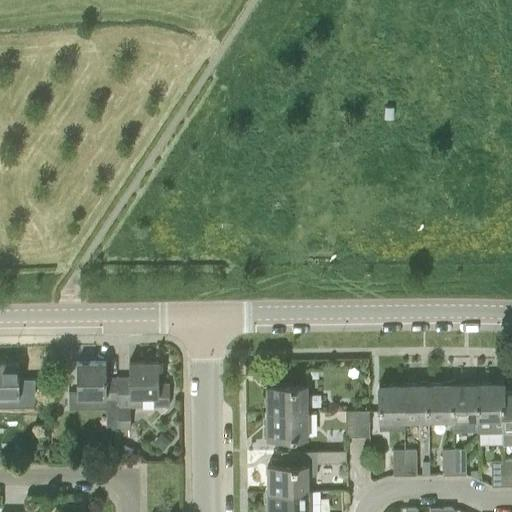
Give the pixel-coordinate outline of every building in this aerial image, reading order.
[(129,376),(116,376),(116,401),(117,401),(118,428),(119,428),(127,428),(130,428),(130,406),(142,406),(142,395),(153,395),(154,405),(169,405),(169,383),(158,383),(158,360),(129,361),(129,376)] [(0,397),(19,398),(18,362),(0,361),(0,397)] [(106,361),(76,361),(77,396),(106,396),(106,401),(116,401),(116,376),(106,376),(106,361)] [(452,382),(427,383),(427,420),(452,420),(452,382)] [(477,382),(452,382),(452,420),(452,431),(478,430),(477,419),(477,382)] [(501,382),(477,382),(477,419),(478,430),(478,433),(502,432),(502,428),(503,428),(503,392),(503,382),(501,382)] [(403,383),(378,383),(379,421),(404,421),(403,383)] [(403,383),(404,421),(427,420),(427,383),(403,383)] [(306,384),(266,385),(266,411),(306,411),(306,384)] [(511,391),(503,392),(503,428),(511,427),(511,391)] [(357,410),(345,410),(346,436),(357,436),(357,410)] [(369,410),(357,410),(357,436),(369,436),(369,410)] [(306,411),(266,411),(266,437),(307,436),(306,411)] [(293,440),(293,450),(305,450),(305,440),(293,440)] [(122,443),(117,455),(128,460),(134,448),(122,443)] [(404,448),(393,448),(393,474),(404,474),(404,448)] [(415,448),(404,448),(404,474),(416,474),(415,448)] [(453,448),(441,448),(442,474),(453,474),(453,448)] [(453,448),(453,474),(465,474),(465,448),(453,448)] [(281,464),(267,464),(267,490),(308,490),(307,474),(313,474),(317,471),(317,464),(317,462),(345,462),(345,450),(281,450),(281,464)] [(511,458),(502,459),(502,485),(511,484),(511,458)] [(502,459),(491,459),(491,485),(502,485),(502,459)] [(308,490),(267,490),(267,511),(308,511),(308,490)]
